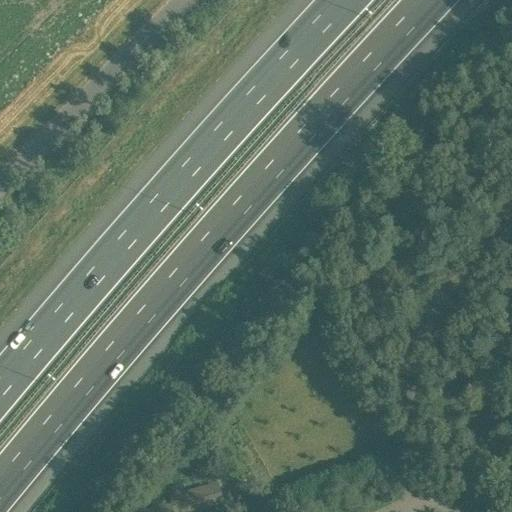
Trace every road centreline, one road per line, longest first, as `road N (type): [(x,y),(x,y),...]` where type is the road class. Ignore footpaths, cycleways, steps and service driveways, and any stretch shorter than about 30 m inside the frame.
road 1 (motorway): [(0,497),(247,205),(435,0)]
road 2 (motorway): [(335,0),(0,380)]
road 3 (unclassified): [(0,183),(183,0)]
